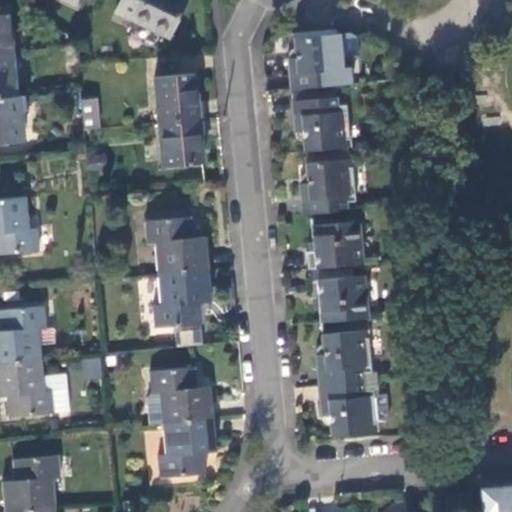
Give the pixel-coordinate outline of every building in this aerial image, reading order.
[(121,0),(116,12),(168,35),(184,0),(182,0),(121,0)] [(0,8),(0,53),(11,53),(6,8),(0,8)] [(295,59),(288,59),(291,91),(335,87),(334,78),(344,77),(339,35),(294,39),(295,59)] [(76,47),(67,48),(68,63),(77,62),(76,47)] [(0,53),(0,98),(15,97),(11,53),(0,53)] [(159,124),(199,119),(194,76),(154,80),(159,124)] [(335,87),(291,91),(292,102),(336,98),(335,87)] [(15,97),(0,98),(0,143),(23,141),(19,97),(15,97)] [(98,98),(81,100),(84,132),(101,130),(98,98)] [(336,107),(336,98),(292,102),(295,133),(303,132),(305,153),(306,153),(347,149),(350,149),(346,106),(336,107)] [(203,164),(199,119),(159,124),(163,168),(203,164)] [(306,153),(307,165),(348,161),(347,149),(306,153)] [(307,165),(306,165),(307,185),(300,186),(303,217),(347,213),(346,204),(356,204),(355,195),(351,161),(348,161),(307,165)] [(0,255),(40,252),(38,230),(32,231),(29,200),(0,202),(0,255)] [(150,215),(150,223),(189,220),(188,212),(150,215)] [(159,274),(209,269),(206,238),(195,240),(192,219),(189,220),(150,223),(146,224),(148,246),(156,245),(159,274)] [(308,271),(363,266),(359,224),(311,228),(313,239),(314,253),(306,254),(308,271)] [(308,271),(310,283),(364,278),(363,266),(308,271)] [(212,304),(209,269),(159,274),(162,306),(154,307),(156,329),(202,324),(200,305),(212,304)] [(321,325),(368,320),(364,278),(310,283),(311,300),(319,299),(321,325)] [(0,363),(43,360),(41,331),(48,330),(47,309),(0,311),(1,332),(0,332),(0,363)] [(368,333),(323,337),(324,357),(317,358),(323,419),(330,418),(332,438),(378,434),(373,392),(364,393),(362,376),(372,375),(368,333)] [(45,377),(43,360),(0,363),(0,398),(8,398),(10,419),(70,413),(66,375),(45,377)] [(163,424),(214,419),(211,388),(199,389),(197,368),(150,373),(152,396),(160,395),(163,424)] [(218,454),(214,419),(163,424),(166,456),(158,456),(160,480),(207,475),(205,455),(218,454)] [(6,511),(18,511),(57,509),(55,480),(62,479),(60,457),(14,461),(16,482),(4,483),(6,511)] [(511,511),(511,486),(483,489),(484,511),(511,511)]
